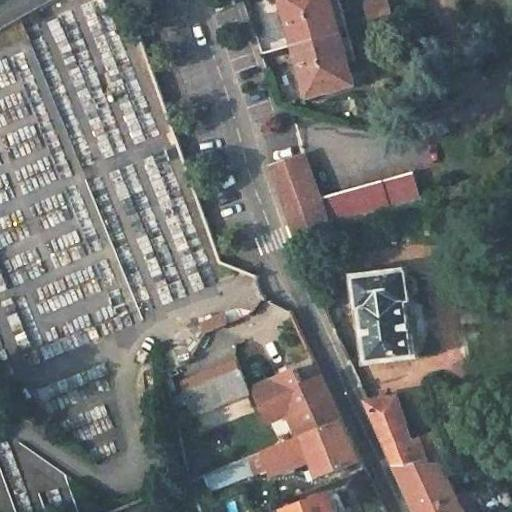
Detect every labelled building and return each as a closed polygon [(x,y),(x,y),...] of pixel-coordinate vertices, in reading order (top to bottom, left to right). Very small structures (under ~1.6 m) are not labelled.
[(331,0),(284,0),(292,28),(295,27),(304,60),(302,61),(311,95),(354,83),(331,0)] [(367,0),(367,13),(389,13),(388,0),(367,0)] [(306,154),(272,166),(296,236),(423,200),(415,172),(368,185),(321,198),(306,154)] [(408,269),(356,277),(360,304),(363,304),(372,359),(414,354),(407,300),(413,299),(408,269)] [(238,369),(182,391),(192,416),(248,393),(238,369)] [(304,389),(281,397),(296,436),(342,418),(322,375),(302,384),(304,389)] [(400,395),(367,398),(382,431),(397,463),(441,461),(450,461),(441,432),(418,438),(400,395)] [(296,436),(202,474),(207,488),(208,491),(266,468),(269,477),(312,460),(316,470),(311,472),(314,480),(362,461),(357,449),(342,418),(296,436)] [(464,511),(441,461),(397,463),(406,483),(419,511),(464,511)] [(202,474),(105,511),(146,511),(207,488),(202,474)] [(347,511),(340,491),(282,511),(281,511),(347,511)]
